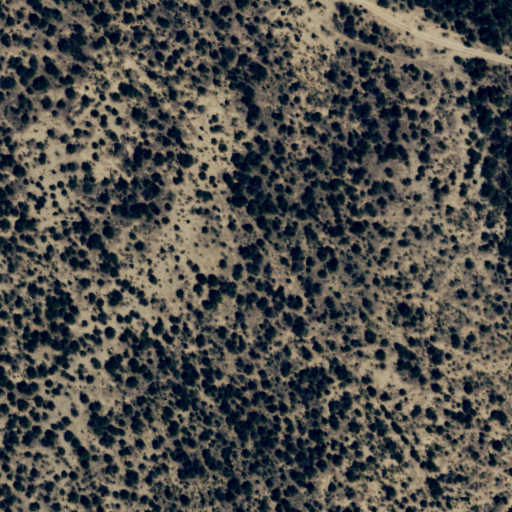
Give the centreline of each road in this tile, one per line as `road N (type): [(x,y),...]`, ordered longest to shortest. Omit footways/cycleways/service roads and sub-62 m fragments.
road 1 (track): [(424,511),(287,306),(119,102),(13,0)]
road 2 (track): [(240,0),(272,28),(511,114)]
